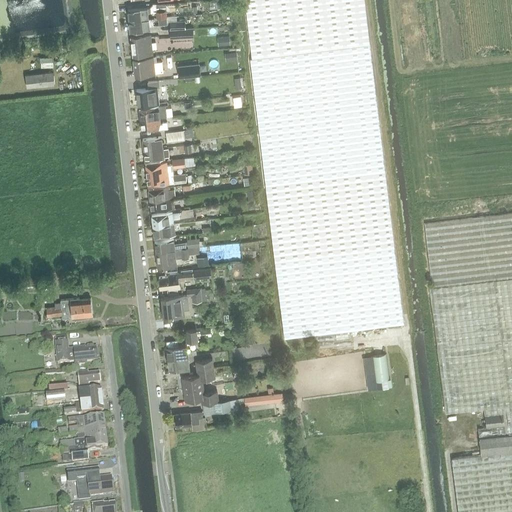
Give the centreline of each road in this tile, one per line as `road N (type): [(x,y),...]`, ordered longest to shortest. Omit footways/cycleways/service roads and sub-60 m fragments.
road 1 (tertiary): [(166,511),(107,0)]
road 2 (unclassified): [(129,511),(109,338)]
